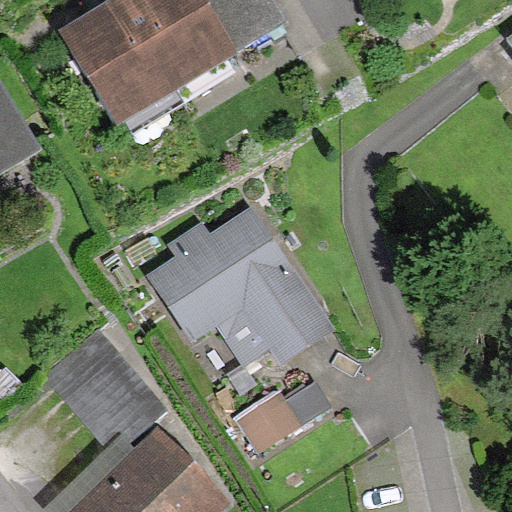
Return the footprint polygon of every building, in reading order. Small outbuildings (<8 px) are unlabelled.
[(127,0),(100,16),(63,38),(120,134),(243,61),(238,52),(286,24),(271,0),(127,0)] [(0,178),(43,153),(0,79),(0,178)] [(252,207),(208,237),(200,225),(168,246),(166,264),(148,276),(194,346),(219,330),(245,370),(269,354),(281,372),(337,335),(252,207)] [(171,413),(102,328),(44,375),(100,444),(119,429),(132,445),(171,413)] [(317,381),(286,402),(280,392),(236,422),(261,458),(335,408),(317,381)] [(160,433),(135,454),(123,440),(42,511),(221,511),(227,507),(160,433)]
